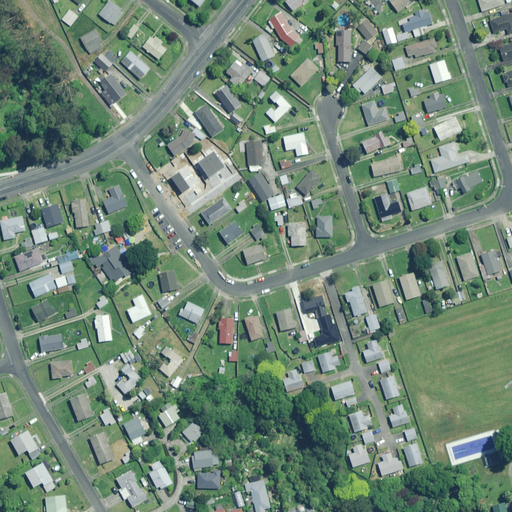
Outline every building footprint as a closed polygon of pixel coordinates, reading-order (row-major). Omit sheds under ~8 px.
[(308,0),(287,0),(285,2),(293,12),(308,0)] [(368,0),(367,1),(379,15),(384,11),(381,8),(384,5),(379,0),(368,0)] [(415,0),(389,0),(398,13),(415,0)] [(504,5),(502,0),(477,0),(482,12),(504,5)] [(120,9),(109,1),(99,15),(114,26),(122,15),(118,12),(120,9)] [(339,6),(335,2),(331,6),(335,10),(339,6)] [(78,17),(69,10),(62,20),(70,27),(78,17)] [(432,25),(428,12),(408,18),(415,38),(423,35),(421,28),(432,25)] [(292,31),(281,13),(269,21),(267,22),(272,29),(273,28),(280,39),(291,47),(300,36),(292,31)] [(511,32),(511,14),(489,21),(493,34),(506,30),(507,34),(511,32)] [(377,33),(366,21),(357,28),(368,41),(377,33)] [(139,29),(134,25),(126,35),(130,39),(139,29)] [(396,43),(392,28),(382,31),(387,46),(396,43)] [(103,42),(96,29),(80,38),(90,55),(102,48),(99,44),(103,42)] [(351,62),(351,31),(337,31),(336,46),(339,46),(338,62),(351,62)] [(409,38),(407,32),(396,36),(398,42),(409,38)] [(274,56),(264,34),(252,40),(262,62),(274,56)] [(162,42),(155,37),(153,39),(150,37),(142,48),(159,60),(166,50),(160,45),(162,42)] [(435,52),(431,39),(405,47),(408,57),(414,55),(415,58),(435,52)] [(372,46),(364,40),(358,50),(366,55),(372,46)] [(287,49),(278,41),(274,46),(283,53),(287,49)] [(315,45),(316,50),(317,49),(318,54),(324,53),(322,43),(315,45)] [(511,58),(511,43),(499,48),(503,62),(511,58)] [(149,69),(130,52),(126,56),(127,57),(122,63),(140,80),(149,69)] [(116,60),(109,53),(105,57),(102,55),(94,63),(105,72),(116,60)] [(405,67),(401,58),(391,61),(395,71),(405,67)] [(318,70),(307,59),(290,76),(301,87),(318,70)] [(251,72),(236,60),(226,73),(233,78),(230,81),(238,88),(251,72)] [(450,79),(444,61),(429,66),(435,84),(450,79)] [(382,78),(367,63),(362,67),(367,72),(352,86),(359,93),(361,91),(364,94),(382,78)] [(279,69),(275,65),(270,71),(274,75),(279,69)] [(270,79),(260,71),(254,79),(264,87),(270,79)] [(511,85),(511,71),(502,75),(507,88),(511,85)] [(127,94),(110,74),(99,83),(115,103),(127,94)] [(397,85),(396,82),(381,86),(384,95),(394,92),(392,87),(397,85)] [(241,105),(226,85),(215,94),(230,114),(241,105)] [(265,92),(261,89),(256,98),(260,100),(265,92)] [(421,95),(419,89),(409,91),(411,97),(421,95)] [(291,107),(276,91),(269,98),(278,107),(274,111),(271,108),(265,113),(275,123),(291,107)] [(446,108),(443,96),(424,101),(427,113),(446,108)] [(377,111),(374,101),(361,105),(368,126),(388,119),(385,109),(377,111)] [(223,130),(205,105),(194,112),(212,138),(223,130)] [(406,120),(403,112),(398,114),(399,116),(394,118),(396,123),(406,120)] [(242,120),(234,113),(230,118),(238,125),(242,120)] [(416,118),(416,116),(411,117),(416,133),(420,132),(419,129),(424,128),(421,116),(416,118)] [(461,131),(455,117),(433,128),(440,141),(461,131)] [(275,125),(264,126),(265,134),(276,133),(275,125)] [(174,156),(191,144),(196,134),(184,128),(180,136),(166,145),(174,156)] [(384,138),(381,131),(370,140),(362,143),(366,154),(391,145),(388,137),(384,138)] [(308,154),(304,133),(283,138),(286,151),(295,149),(297,156),(308,154)] [(228,150),(233,140),(228,138),(223,147),(228,150)] [(261,141),(246,142),(239,143),(240,153),(247,152),(249,172),(258,171),(258,165),(264,165),(261,141)] [(454,143),(438,148),(441,157),(430,160),(435,173),(469,162),(466,154),(458,157),(454,143)] [(202,166),(191,153),(175,166),(186,179),(202,166)] [(217,164),(212,156),(209,158),(210,161),(206,164),(209,169),(217,164)] [(401,171),(398,158),(371,164),(374,177),(401,171)] [(292,166),(290,160),(280,163),(282,170),(292,166)] [(424,171),(422,165),(410,168),(412,175),(424,171)] [(321,179),(312,171),(296,188),(306,196),(321,179)] [(482,182),(477,171),(465,178),(464,176),(452,183),(456,190),(460,188),(463,194),(471,190),(470,188),(482,182)] [(274,195),(260,173),(248,180),(262,202),(274,195)] [(217,184),(209,175),(194,188),(197,191),(194,194),(199,201),(217,184)] [(288,183),(286,175),(279,177),(282,185),(288,183)] [(233,185),(228,178),(220,183),(224,191),(233,185)] [(446,187),(443,178),(430,182),(433,192),(446,187)] [(400,190),(396,179),(386,182),(390,193),(400,190)] [(127,206),(118,186),(106,191),(109,199),(103,201),(108,214),(127,206)] [(431,205),(426,187),(406,194),(412,211),(431,205)] [(391,204),(387,192),(374,197),(382,222),(392,219),(391,216),(401,213),(398,202),(391,204)] [(297,197),(296,193),(290,195),(291,199),(286,201),(289,209),(302,204),(300,196),(297,197)] [(286,206),(282,195),(268,200),(271,211),(286,206)] [(231,210),(223,198),(201,214),(209,226),(231,210)] [(89,226),(85,199),(71,201),(73,213),(74,213),(76,228),(89,226)] [(322,204),(321,200),(311,202),(312,209),(318,208),(318,205),(322,204)] [(247,207),(244,203),(236,209),(238,213),(247,207)] [(63,223),(57,204),(41,210),(47,228),(63,223)] [(25,231),(22,217),(0,221),(0,223),(4,241),(15,238),(14,233),(25,231)] [(332,237),(332,217),(317,217),(317,227),(316,227),(316,237),(332,237)] [(111,231),(108,221),(95,225),(96,230),(94,231),(96,236),(111,231)] [(244,234),(235,221),(219,232),(228,245),(244,234)] [(267,238),(258,223),(252,226),(254,229),(252,231),(257,240),(260,238),(261,241),(267,238)] [(305,224),(288,224),(288,237),(291,237),(291,246),(305,246),(305,224)] [(47,241),(43,228),(32,232),(36,244),(47,241)] [(124,241),(119,234),(113,239),(117,245),(124,241)] [(140,234),(132,238),(137,246),(145,242),(140,234)] [(93,261),(110,282),(113,279),(116,284),(133,270),(112,245),(93,261)] [(266,259),(261,245),(243,251),(247,265),(266,259)] [(43,263),(38,249),(14,257),(20,272),(43,263)] [(79,258),(77,250),(56,257),(62,274),(73,270),(70,261),(79,258)] [(501,271),(495,251),(481,255),(487,275),(501,271)] [(479,277),(472,253),(457,258),(464,281),(479,277)] [(449,286),(441,262),(428,266),(436,290),(449,286)] [(178,289),(174,271),(158,274),(163,293),(178,289)] [(420,296),(413,274),(399,278),(406,301),(420,296)] [(50,275),(28,284),(34,298),(56,289),(50,275)] [(73,275),(66,277),(69,285),(76,283),(73,275)] [(65,276),(54,280),(57,289),(68,285),(65,276)] [(394,303),(387,281),(373,286),(379,307),(394,303)] [(367,313),(359,287),(352,289),(353,291),(344,294),(347,302),(349,302),(354,317),(367,313)] [(453,287),(446,289),(450,305),(454,304),(455,306),(462,304),(458,291),(455,292),(453,287)] [(151,315),(142,295),(132,300),(136,307),(127,311),(133,323),(151,315)] [(100,309),(109,301),(105,296),(95,303),(100,309)] [(170,303),(166,296),(157,302),(162,309),(170,303)] [(327,316),(322,296),(302,301),(305,314),(315,311),(317,319),(327,316)] [(432,312),(428,300),(422,302),(426,314),(432,312)] [(54,314),(47,301),(31,308),(38,322),(54,314)] [(204,310),(188,302),(184,311),(181,310),(178,316),(197,324),(204,310)] [(405,321),(401,308),(395,309),(399,322),(405,321)] [(295,328),(290,309),(276,312),(280,332),(295,328)] [(77,316),(75,310),(65,313),(67,319),(77,316)] [(112,331),(109,315),(95,317),(99,342),(112,340),(110,331),(112,331)] [(380,328),(375,315),(365,318),(370,332),(380,328)] [(263,337),(257,316),(245,320),(251,341),(263,337)] [(232,344),(233,319),(220,318),(219,344),(232,344)] [(145,332),(140,327),(133,334),(138,339),(145,332)] [(367,334),(366,328),(359,330),(361,336),(367,334)] [(304,331),(299,332),(300,337),(298,338),(300,343),(307,341),(304,331)] [(63,349),(61,334),(39,338),(41,353),(63,349)] [(85,339),(76,342),(79,351),(88,348),(85,339)] [(378,346),(375,340),(367,343),(369,350),(363,352),(366,363),(383,357),(379,346),(378,346)] [(276,352),(273,341),(264,344),(267,354),(276,352)] [(134,358),(129,350),(120,355),(125,363),(134,358)] [(237,352),(229,352),(229,362),(238,361),(237,352)] [(332,358),(330,352),(317,356),(323,373),(335,369),(334,367),(340,365),(337,356),(332,358)] [(183,361),(176,355),(168,364),(175,370),(183,361)] [(391,370),(387,360),(378,363),(381,373),(391,370)] [(73,375),(71,361),(50,363),(52,379),(62,378),(62,377),(73,375)] [(314,371),(311,361),(301,364),(304,374),(314,371)] [(95,368),(91,362),(83,368),(87,374),(95,368)] [(142,380),(128,364),(120,370),(129,380),(125,383),(123,381),(117,386),(125,395),(142,380)] [(297,375),(296,370),(287,373),(288,378),(283,380),(287,393),(304,387),(300,375),(297,375)] [(96,384),(92,376),(88,379),(89,381),(85,384),(87,388),(96,384)] [(399,396),(393,377),(380,381),(386,400),(399,396)] [(354,395),(350,382),(331,387),(335,400),(354,395)] [(15,414),(8,391),(0,393),(0,418),(0,419),(15,414)] [(94,416),(86,394),(70,400),(78,422),(94,416)] [(356,404),(355,398),(345,401),(347,407),(356,404)] [(181,418),(172,403),(156,412),(165,427),(181,418)] [(409,422),(403,405),(393,409),(395,414),(389,416),(393,428),(409,422)] [(109,410),(100,415),(104,424),(113,420),(109,410)] [(363,418),(361,412),(349,416),(354,433),(367,429),(366,426),(371,424),(368,416),(363,418)] [(149,432),(141,415),(123,424),(134,446),(143,442),(140,436),(149,432)] [(204,432),(195,422),(182,432),(191,443),(200,436),(200,435),(204,432)] [(417,439),(414,429),(404,432),(407,442),(417,439)] [(42,454),(29,430),(12,440),(20,455),(29,450),(34,458),(42,454)] [(375,441),(371,431),(361,434),(365,445),(375,441)] [(114,459),(104,433),(90,438),(100,465),(114,459)] [(369,462),(363,444),(353,448),(355,453),(348,455),(353,468),(369,462)] [(422,463),(416,444),(403,448),(409,467),(422,463)] [(134,459),(129,451),(125,454),(126,456),(122,459),(125,464),(134,459)] [(191,453),(193,469),(219,466),(218,458),(212,458),(211,451),(197,453),(191,453)] [(502,461),(499,452),(485,456),(489,466),(502,461)] [(392,460),(390,454),(382,456),(384,462),(378,464),(382,476),(403,470),(399,457),(392,460)] [(172,484),(160,461),(151,466),(153,471),(149,474),(156,489),(160,487),(161,489),(172,484)] [(53,481),(43,464),(25,473),(33,488),(42,483),(43,487),(47,493),(56,487),(53,481)] [(138,481),(132,470),(116,480),(121,489),(118,490),(124,500),(127,499),(132,508),(148,499),(141,488),(140,489),(136,482),(138,481)] [(219,489),(219,471),(212,471),(212,474),(197,473),(197,489),(219,489)] [(145,477),(140,479),(145,488),(149,485),(145,477)] [(244,485),(246,493),(244,493),(248,507),(254,506),(255,511),(264,511),(264,510),(270,508),(265,486),(269,485),(268,479),(263,480),(244,485)] [(66,511),(65,496),(45,498),(46,511),(66,511)] [(196,503),(189,501),(187,508),(195,510),(196,503)] [(508,511),(506,503),(493,507),(494,511),(508,511)]
